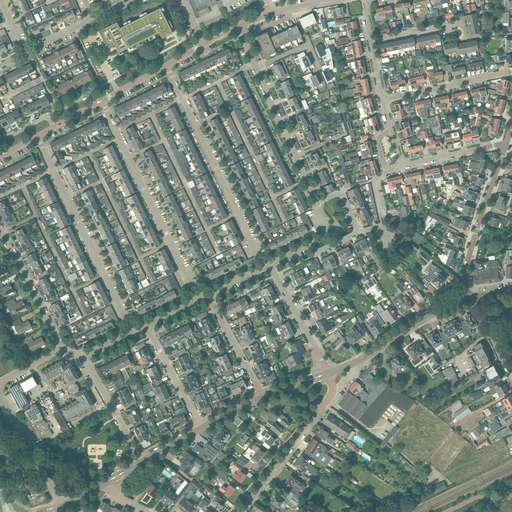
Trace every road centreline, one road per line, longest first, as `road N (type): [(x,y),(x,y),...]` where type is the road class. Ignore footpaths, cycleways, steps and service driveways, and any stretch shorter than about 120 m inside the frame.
road 1 (residential): [(263,266),(166,65)]
road 2 (residential): [(197,299),(101,101)]
road 3 (residential): [(132,331),(36,136)]
road 4 (residential): [(241,511),(331,395),(328,374)]
road 5 (unclassified): [(328,374),(467,297)]
road 6 (unclassified): [(467,297),(468,260),(505,146)]
road 7 (residential): [(316,203),(255,67)]
road 8 (residential): [(60,348),(0,230)]
road 9 (residential): [(382,100),(511,71)]
road 10 (residential): [(310,243),(316,253),(359,233),(340,192),(316,203)]
road 11 (residential): [(62,506),(0,393)]
road 12 (residential): [(328,374),(269,263)]
road 13 (residential): [(141,462),(83,356)]
